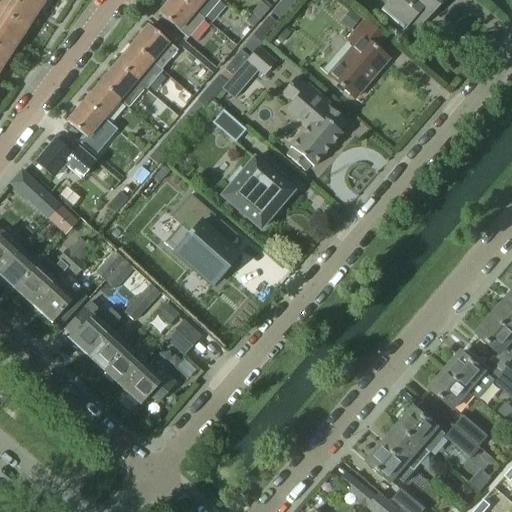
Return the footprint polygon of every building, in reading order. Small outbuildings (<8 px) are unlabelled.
[(0,0),(0,34),(16,44),(44,0),(0,0)] [(193,11),(180,0),(168,0),(156,14),(185,38),(202,19),(193,11)] [(180,0),(193,11),(202,0),(180,0)] [(296,0),(295,0),(281,0),(279,3),(288,10),(296,0)] [(389,0),(383,8),(390,13),(412,32),(439,0),(389,0)] [(269,17),(251,37),(259,44),(277,24),(269,17)] [(384,39),(364,21),(347,40),(354,46),(328,77),(353,99),(388,59),(376,49),(384,39)] [(130,45),(150,62),(159,70),(176,51),(147,26),(130,45)] [(0,68),(16,44),(0,34),(0,68)] [(259,44),(251,37),(243,47),(251,54),(257,47),(259,44)] [(130,45),(114,64),(134,81),(150,62),(130,45)] [(257,47),(245,62),(263,78),(276,63),(257,47)] [(240,51),(218,76),(226,83),(248,57),(240,51)] [(114,64),(98,83),(117,100),(134,81),(114,64)] [(281,94),(291,102),(284,110),(296,120),(306,129),(289,148),(291,150),(285,156),(304,172),(310,166),(312,168),(341,134),(338,132),(346,123),(327,107),(330,105),(306,84),(304,87),(294,79),(281,94)] [(213,82),(197,101),(205,108),(221,89),(213,82)] [(98,83),(81,102),(101,119),(117,100),(98,83)] [(205,108),(197,101),(188,111),(196,118),(205,108)] [(101,119),(81,102),(64,122),(84,139),(101,119)] [(212,124),(234,143),(245,131),(222,112),(212,124)] [(173,129),(164,139),(172,146),(181,136),(173,129)] [(172,146),(164,139),(156,149),(164,156),(172,146)] [(94,162),(77,148),(71,156),(53,141),(34,163),(52,179),(63,166),(74,176),(81,168),(86,172),(94,162)] [(231,185),(221,197),(259,230),(271,216),(269,214),(278,205),(280,206),(292,192),(253,159),(242,172),(239,169),(228,181),(231,185)] [(162,166),(153,176),(160,182),(169,172),(162,166)] [(140,167),(131,178),(139,184),(148,174),(140,167)] [(22,171),(9,185),(46,220),(60,206),(22,171)] [(119,193),(107,207),(116,214),(128,200),(119,193)] [(179,226),(163,244),(192,269),(193,270),(197,266),(215,281),(215,282),(238,256),(227,247),(209,231),(219,221),(190,195),(170,218),(179,226)] [(61,204),(41,226),(49,233),(69,211),(61,204)] [(0,234),(0,269),(17,251),(0,234)] [(67,269),(76,259),(67,250),(57,260),(67,269)] [(0,269),(0,276),(14,290),(35,267),(17,251),(0,269)] [(104,282),(123,261),(114,252),(94,273),(104,282)] [(85,266),(76,259),(67,269),(75,277),(85,266)] [(133,270),(123,261),(104,282),(114,291),(133,270)] [(14,290),(33,307),(53,284),(52,283),(35,267),(14,290)] [(59,275),(52,283),(53,284),(33,307),(51,323),(71,301),(78,293),(59,275)] [(149,285),(123,312),(133,322),(160,294),(149,285)] [(511,301),(508,298),(493,316),(511,332),(511,301)] [(166,305),(157,314),(169,326),(178,317),(166,305)] [(511,361),(511,362),(511,361),(511,332),(493,316),(477,335),(499,354),(496,358),(492,363),(511,380),(511,361)] [(88,317),(67,339),(85,357),(106,334),(111,328),(105,322),(99,327),(88,317)] [(174,331),(192,348),(201,339),(183,322),(174,331)] [(184,356),(192,348),(174,331),(166,339),(184,356)] [(85,357),(103,373),(124,350),(106,334),(85,357)] [(103,373),(121,389),(142,366),(124,350),(103,373)] [(469,392),(480,400),(494,383),(495,381),(485,373),(462,353),(445,372),(469,392)] [(142,366),(121,389),(139,406),(148,396),(157,404),(173,386),(163,377),(159,382),(142,366)] [(453,410),(469,392),(445,372),(430,390),(453,410)] [(499,377),(495,381),(494,383),(511,397),(511,381),(502,373),(499,377)] [(414,408),(398,427),(429,454),(446,435),(438,428),(414,408)] [(459,422),(454,427),(479,448),(489,437),(464,416),(459,422)] [(398,427),(382,445),(406,465),(413,472),(429,454),(398,427)] [(479,448),(454,427),(451,431),(446,437),(470,458),(479,448)] [(390,484),(406,465),(382,445),(367,463),(390,484)] [(367,507),(375,498),(354,479),(346,489),(367,507)] [(391,500),(404,511),(422,511),(425,509),(401,489),(396,495),(391,500)] [(381,494),(369,509),(372,511),(397,511),(399,510),(381,494)] [(484,501),(476,510),(477,511),(484,511),(490,506),(484,501)]
